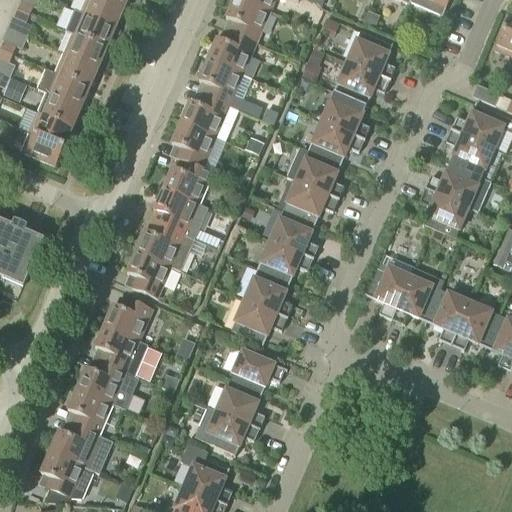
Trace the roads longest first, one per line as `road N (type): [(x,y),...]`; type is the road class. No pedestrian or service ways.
road 1 (residential): [(338,352),(331,329),(433,85),(457,82),(492,0)]
road 2 (residential): [(91,214),(109,207),(198,0)]
road 3 (residential): [(511,424),(338,352)]
road 4 (residential): [(276,511),(338,352)]
road 5 (residential): [(28,367),(91,214)]
